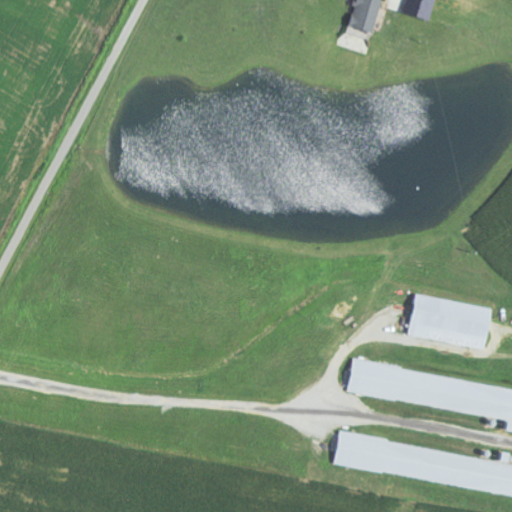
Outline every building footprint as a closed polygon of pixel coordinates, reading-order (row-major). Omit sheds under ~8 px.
[(384,0),(357,0),(351,28),(375,34),(384,0)] [(436,0),(409,0),(407,15),(432,20),(436,0)] [(494,309),(417,296),(410,337),(487,350),(494,309)] [(511,390),(355,365),(350,395),(511,421),(511,390)] [(511,464),(341,438),(336,468),(511,496),(511,464)]
